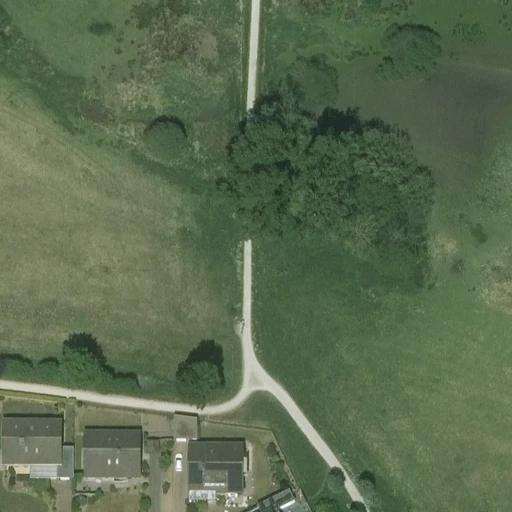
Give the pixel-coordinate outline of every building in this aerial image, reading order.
[(192,422),(174,420),(174,444),(192,444),(192,443),(192,422)] [(61,428),(6,427),(6,468),(58,468),(61,468),(61,452),(61,428)] [(139,439),(86,439),(86,479),(139,479),(139,439)] [(225,451),(190,451),(189,494),(215,495),(242,495),(243,450),(225,449),(225,451)] [(74,452),(61,452),(61,468),(58,468),(58,483),(74,483),(74,452)] [(215,495),(189,494),(189,504),(215,504),(215,495)]
